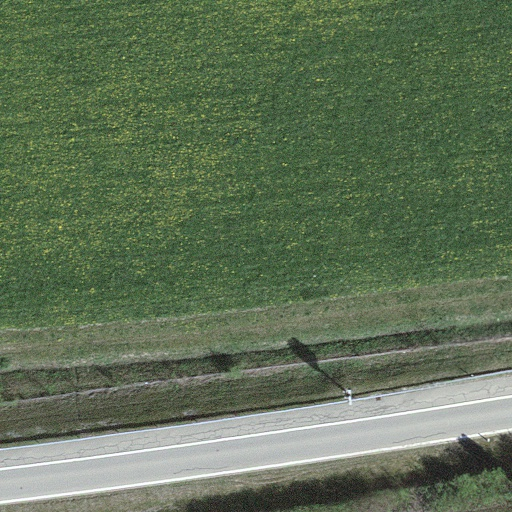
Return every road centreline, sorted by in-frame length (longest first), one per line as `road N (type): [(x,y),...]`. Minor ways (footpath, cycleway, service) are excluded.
road 1 (motorway): [(511,410),(0,483)]
road 2 (track): [(0,348),(511,289)]
